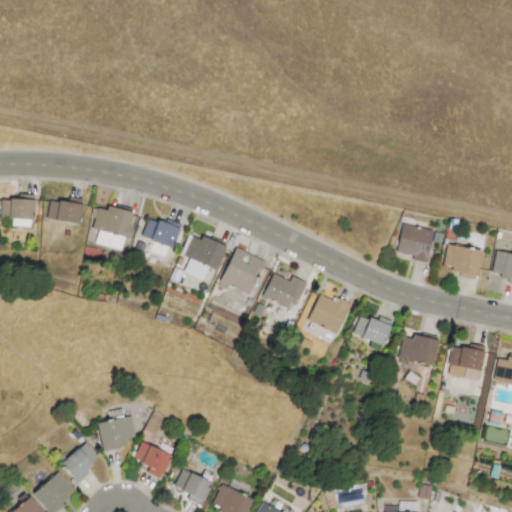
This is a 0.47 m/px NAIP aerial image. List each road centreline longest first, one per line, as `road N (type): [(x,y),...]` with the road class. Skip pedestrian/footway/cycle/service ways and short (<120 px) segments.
road 1 (residential): [(0,163),(155,183),(254,220),(403,293),(511,317)]
road 2 (track): [(0,114),(511,221)]
